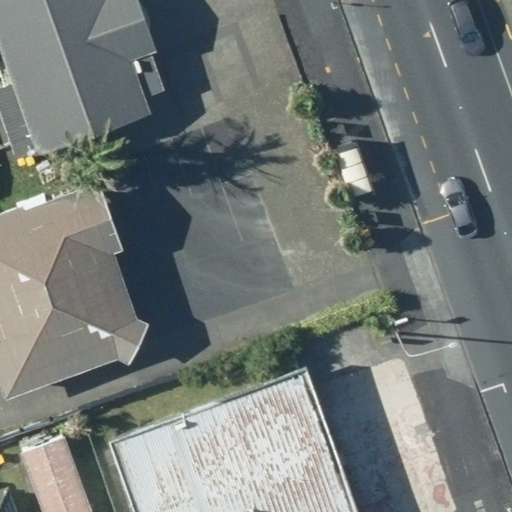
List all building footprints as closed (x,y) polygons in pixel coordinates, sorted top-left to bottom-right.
[(0,0),(0,66),(6,83),(0,85),(0,145),(7,165),(147,114),(143,105),(167,96),(131,0),(0,0)] [(350,147),(330,154),(348,204),(367,197),(350,147)] [(163,152),(91,178),(0,210),(0,398),(101,362),(122,371),(130,352),(137,334),(143,320),(130,315),(110,258),(119,255),(107,220),(179,194),(163,152)] [(356,511),(306,370),(109,441),(133,511),(356,511)] [(91,511),(62,434),(12,454),(34,511),(91,511)]
